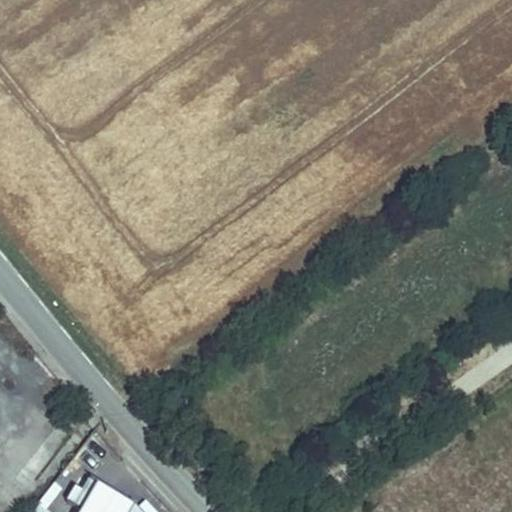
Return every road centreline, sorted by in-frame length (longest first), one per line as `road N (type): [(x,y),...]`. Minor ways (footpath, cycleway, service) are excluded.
road 1 (unclassified): [(215,511),(0,262)]
road 2 (unknown): [(511,351),(349,469),(313,511)]
